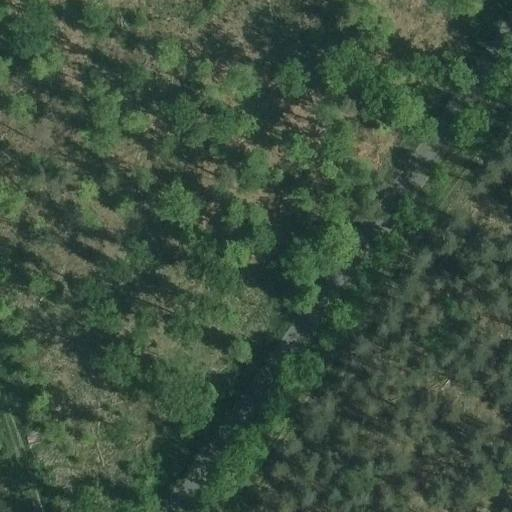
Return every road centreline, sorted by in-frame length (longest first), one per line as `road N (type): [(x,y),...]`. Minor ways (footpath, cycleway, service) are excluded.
road 1 (unclassified): [(172,511),(511,22)]
road 2 (track): [(0,396),(38,511)]
